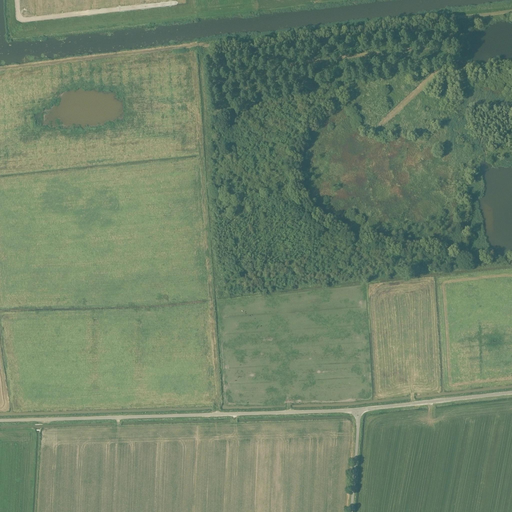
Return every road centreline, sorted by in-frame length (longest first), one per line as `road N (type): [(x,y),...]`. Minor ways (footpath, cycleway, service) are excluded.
road 1 (unclassified): [(0,423),(362,413)]
road 2 (unclassified): [(362,413),(511,396)]
